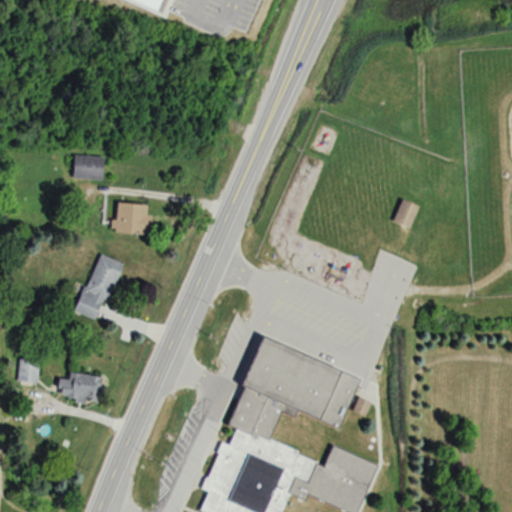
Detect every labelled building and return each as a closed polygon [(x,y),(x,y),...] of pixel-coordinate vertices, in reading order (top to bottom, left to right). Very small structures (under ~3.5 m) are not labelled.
[(100,156),(70,156),(70,179),(100,179),(100,156)] [(407,228),(416,207),(399,200),(391,222),(407,228)] [(112,202),(109,233),(144,236),(146,205),(112,202)] [(119,263),(95,254),(73,313),(97,321),(119,263)] [(357,377),(256,338),(223,425),(233,429),(227,445),(218,442),(200,489),(205,491),(196,511),(279,511),(286,495),(302,501),(304,496),(346,511),(354,511),(373,464),(328,446),(321,463),(267,442),(278,412),(291,417),(293,412),(337,429),(357,377)] [(17,358),(17,383),(36,383),(36,358),(17,358)] [(56,378),(53,397),(96,403),(100,377),(65,372),(64,379),(56,378)]
